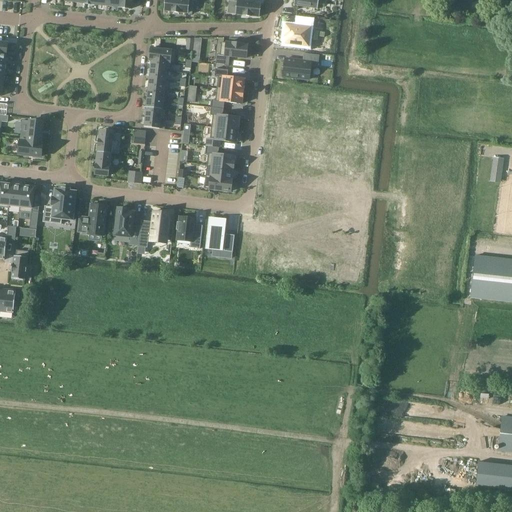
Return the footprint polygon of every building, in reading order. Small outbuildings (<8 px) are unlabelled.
[(119,0),(119,8),(131,9),(132,0),(119,0)] [(165,0),(165,11),(192,15),(193,2),(196,2),(196,0),(165,0)] [(229,0),(230,1),(238,2),(236,15),(258,18),(260,4),(242,2),(242,0),(229,0)] [(294,0),(294,5),(316,9),(317,0),(294,0)] [(286,26),(285,36),(286,36),(285,43),(307,46),(310,21),(299,20),(298,28),(286,26)] [(217,54),(215,65),(228,67),(229,57),(246,59),(248,45),(240,45),(241,42),(233,41),(233,44),(221,42),(219,55),(217,54)] [(150,49),(149,61),(152,61),(152,60),(172,63),(174,63),(176,52),(150,49)] [(285,59),(283,77),(309,80),(310,66),(317,67),(318,56),(304,54),(303,61),(285,59)] [(152,61),(151,70),(166,72),(171,73),(172,63),(152,60),(152,61)] [(215,69),(214,77),(218,77),(216,89),(243,92),(244,80),(227,78),(228,70),(215,69)] [(151,70),(149,79),(165,81),(166,72),(151,70)] [(149,79),(148,89),(166,91),(168,92),(170,81),(165,81),(149,79)] [(148,93),(147,98),(165,101),(166,91),(148,89),(148,93)] [(211,100),(210,108),(223,110),(224,102),(241,104),(243,92),(216,89),(215,100),(211,100)] [(147,98),(146,108),(164,110),(164,109),(165,101),(147,98)] [(146,108),(145,118),(160,119),(160,120),(165,120),(166,110),(164,109),(164,110),(146,108)] [(210,108),(210,116),(212,116),(211,128),(238,131),(239,118),(222,116),(223,110),(210,108)] [(145,118),(144,128),(159,129),(160,120),(160,119),(145,118)] [(22,121),(20,141),(27,142),(27,143),(40,144),(43,122),(30,121),(30,122),(22,121)] [(207,139),(206,147),(219,148),(220,141),(236,143),(238,131),(211,128),(210,139),(207,139)] [(100,131),(97,153),(110,154),(110,153),(116,154),(118,142),(112,141),(113,132),(100,131)] [(135,131),(133,143),(144,144),(145,132),(135,131)] [(20,141),(18,154),(41,157),(42,144),(40,144),(27,143),(27,142),(20,141)] [(206,147),(205,154),(208,155),(207,166),(233,169),(235,157),(218,155),(219,148),(206,147)] [(97,153),(95,175),(108,176),(110,154),(97,153)] [(493,157),(489,182),(500,184),(504,159),(493,157)] [(207,166),(205,177),(232,180),(233,169),(207,166)] [(129,172),(128,182),(140,184),(142,173),(129,172)] [(205,177),(204,189),(230,192),(232,180),(205,177)] [(0,182),(0,207),(9,209),(9,207),(11,184),(0,182)] [(11,184),(9,207),(19,208),(20,208),(23,186),(11,184)] [(19,208),(19,212),(31,214),(30,220),(30,224),(37,225),(38,213),(32,212),(32,210),(34,193),(35,187),(23,186),(20,208),(19,208)] [(44,207),(43,223),(61,225),(62,220),(73,221),(75,192),(69,192),(69,190),(61,189),(61,191),(54,190),(54,198),(52,198),(51,206),(53,207),(53,208),(44,207)] [(79,217),(78,232),(87,234),(87,235),(89,235),(101,236),(103,237),(107,207),(103,206),(103,204),(95,203),(95,205),(90,205),(89,218),(79,217)] [(115,211),(114,220),(116,221),(114,236),(130,238),(129,246),(138,247),(140,227),(132,226),(134,213),(128,212),(128,211),(117,210),(117,211),(115,211)] [(138,247),(145,248),(147,248),(148,238),(150,238),(167,240),(170,214),(153,212),(152,222),(152,224),(141,223),(140,227),(138,247)] [(177,222),(176,230),(177,231),(176,240),(190,242),(189,248),(200,249),(202,231),(195,230),(195,225),(196,220),(179,218),(178,222),(177,222)] [(210,219),(207,248),(213,249),(212,257),(220,257),(221,248),(224,248),(223,251),(232,253),(234,236),(227,235),(226,235),(225,237),(222,237),(223,227),(224,221),(210,219)] [(7,239),(6,240),(15,241),(16,228),(14,227),(8,227),(7,239)] [(257,244),(240,242),(237,264),(254,266),(254,269),(261,270),(263,255),(256,254),(257,244)] [(12,264),(11,272),(12,272),(11,279),(25,280),(27,258),(28,252),(16,251),(16,256),(13,256),(13,264),(12,264)] [(470,298),(470,299),(511,303),(511,259),(475,256),(474,256),(472,282),(470,298)] [(3,290),(0,312),(13,314),(15,291),(3,290)] [(498,451),(511,452),(511,417),(502,417),(498,451)]
